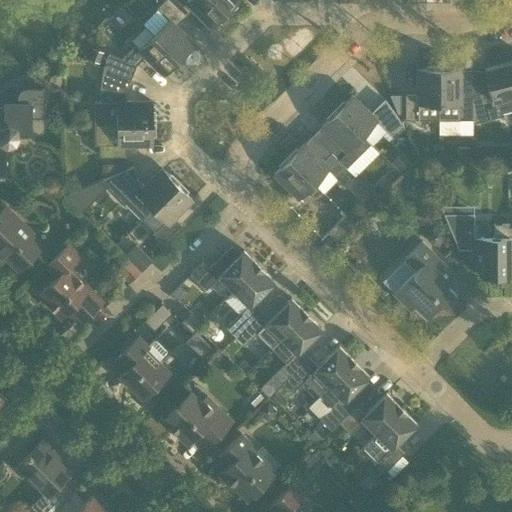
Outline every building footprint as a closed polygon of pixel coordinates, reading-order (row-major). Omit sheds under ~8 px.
[(153,35),(178,59),(194,44),(175,26),(184,17),(166,0),(164,0),(156,9),(168,20),(153,35)] [(211,27),(226,12),(213,0),(166,0),(184,17),(192,9),(211,27)] [(213,0),(226,12),(237,0),(213,0)] [(153,35),(138,50),(133,47),(121,59),(108,54),(102,67),(130,78),(135,65),(144,56),(163,75),(178,59),(153,35)] [(489,88),(472,93),(472,119),(472,124),(502,116),(505,111),(504,107),(511,104),(511,90),(505,63),(484,69),(489,88)] [(93,103),(93,123),(151,123),(151,101),(125,101),(125,89),(130,78),(102,67),(99,90),(100,103),(93,103)] [(438,119),(439,69),(417,69),(417,94),(405,94),(405,120),(438,119)] [(459,119),(472,119),(472,93),(460,94),(460,69),(439,69),(438,119),(459,119)] [(352,96),(336,111),(361,136),(361,135),(376,121),(392,137),(403,127),(384,99),(370,114),(352,96)] [(0,173),(5,174),(5,144),(9,144),(12,143),(14,140),(16,137),(16,134),(31,134),(31,103),(3,104),(3,108),(0,107),(0,173)] [(361,136),(336,111),(321,126),(339,144),(331,153),(346,168),(370,143),(361,135),(361,136)] [(151,145),(151,123),(93,123),(93,144),(100,144),(100,157),(126,157),(125,145),(151,145)] [(304,143),(289,158),(314,184),(328,170),(339,181),(349,171),(346,168),(331,153),(322,161),(304,143)] [(491,145),(473,145),(473,158),(491,158),(491,145)] [(471,147),(457,147),(457,157),(471,157),(471,147)] [(399,153),(390,162),(401,173),(410,164),(399,153)] [(293,193),(286,199),(295,208),(302,202),(299,199),(314,184),(289,158),(274,174),(293,193)] [(161,169),(144,186),(136,179),(132,166),(101,179),(141,219),(152,208),(152,209),(177,184),(161,169)] [(177,184),(152,209),(164,221),(153,233),(163,243),(181,225),(174,218),(192,199),(177,184)] [(0,252),(17,270),(41,246),(30,235),(32,233),(5,206),(0,210),(0,252)] [(345,215),(341,219),(327,233),(336,241),(354,224),(345,215)] [(471,237),(471,261),(481,261),(481,276),(486,276),(486,281),(503,281),(504,276),(509,276),(509,261),(511,260),(511,226),(509,226),(509,223),(493,223),(493,237),(481,237),(471,237)] [(427,234),(427,240),(431,244),(437,245),(441,241),(442,235),(438,230),(432,230),(427,234)] [(38,294),(60,316),(61,317),(68,311),(80,323),(102,301),(67,266),(79,253),(68,241),(43,266),(55,277),(38,294)] [(446,286),(456,276),(422,241),(405,258),(416,269),(412,273),(416,276),(406,286),(402,283),(393,292),(410,310),(415,306),(427,318),(441,303),(445,306),(456,295),(446,286)] [(136,246),(126,256),(140,270),(151,260),(136,246)] [(243,250),(240,254),(223,271),(214,262),(208,268),(202,262),(189,274),(205,290),(219,277),(233,291),(258,266),(243,250)] [(127,258),(115,270),(128,283),(140,271),(127,258)] [(225,327),(235,337),(261,310),(253,302),(274,281),(258,266),(233,291),(248,306),(225,327)] [(270,319),(261,310),(235,337),(244,346),(256,333),(271,348),(306,313),(291,298),(270,319)] [(200,323),(190,313),(181,322),(192,332),(200,323)] [(282,366),(291,375),(309,357),(300,349),(321,328),(306,313),(271,348),(285,362),(282,366)] [(155,340),(149,346),(138,335),(114,360),(124,370),(119,375),(130,386),(130,389),(137,396),(140,396),(142,398),(168,372),(158,362),(167,352),(155,340)] [(313,371),(328,386),(353,361),(338,345),(317,366),(309,357),(291,375),(282,384),(291,393),(313,371)] [(319,395),(331,407),(319,419),(331,431),(338,423),(356,405),(348,397),(369,376),(353,361),(328,386),(319,395)] [(256,389),(246,399),(253,406),(263,396),(256,389)] [(174,407),(162,419),(179,435),(176,438),(177,439),(180,436),(186,443),(195,434),(207,447),(232,422),(206,396),(200,402),(190,391),(178,403),(178,407),(174,407)] [(363,421),(375,434),(401,408),(385,393),(365,414),(356,405),(338,423),(350,435),(363,421)] [(277,412),(267,401),(257,410),(267,421),(277,412)] [(362,447),(377,462),(386,471),(404,453),(395,444),(416,423),(401,408),(375,434),(362,447)] [(275,472),(255,452),(248,445),(250,444),(240,433),(217,456),(226,466),(217,474),(234,490),(235,489),(247,501),(251,497),(255,497),(261,492),(260,488),(275,472)] [(52,511),(72,492),(61,481),(69,473),(52,455),(55,452),(42,439),(28,453),(25,449),(15,459),(18,463),(16,465),(44,492),(23,511),(52,511)] [(312,503),(304,495),(292,483),(268,506),(274,511),(310,511),(312,510),(312,503)] [(74,490),(72,492),(52,511),(107,511),(100,505),(104,501),(94,492),(85,501),(74,490)]
